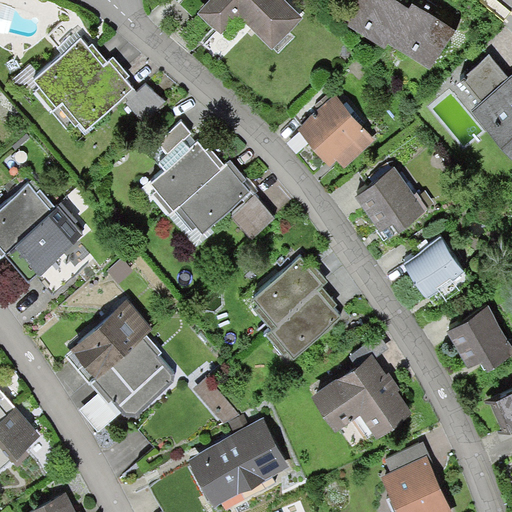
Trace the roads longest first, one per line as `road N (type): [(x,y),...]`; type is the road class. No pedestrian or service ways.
road 1 (residential): [(491,511),(477,467),(418,354),(292,165),(112,0)]
road 2 (residential): [(119,511),(43,379),(0,325)]
